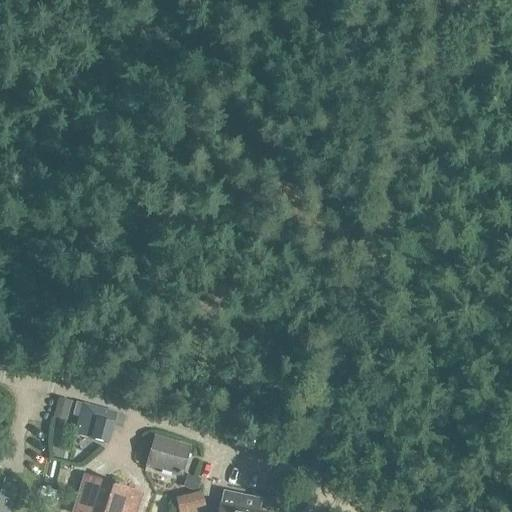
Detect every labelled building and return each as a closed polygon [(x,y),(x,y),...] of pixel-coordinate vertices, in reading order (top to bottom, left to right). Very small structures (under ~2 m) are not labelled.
[(53,416),(70,420),(74,403),(57,399),(53,416)] [(82,405),(79,418),(74,434),(108,443),(113,427),(120,429),(124,416),(82,405)] [(190,447),(153,436),(144,466),(182,477),(190,447)] [(75,467),(62,464),(58,479),(71,483),(75,467)] [(83,475),(71,511),(104,511),(113,485),(83,475)] [(201,480),(187,476),(184,489),(198,493),(201,480)] [(137,511),(143,494),(113,485),(104,511),(137,511)] [(0,511),(15,511),(20,500),(0,492),(0,511)] [(219,506),(217,511),(246,511),(240,510),(238,510),(241,495),(223,492),(220,506),(219,506)] [(187,511),(205,508),(201,493),(177,499),(180,511),(187,511)]
